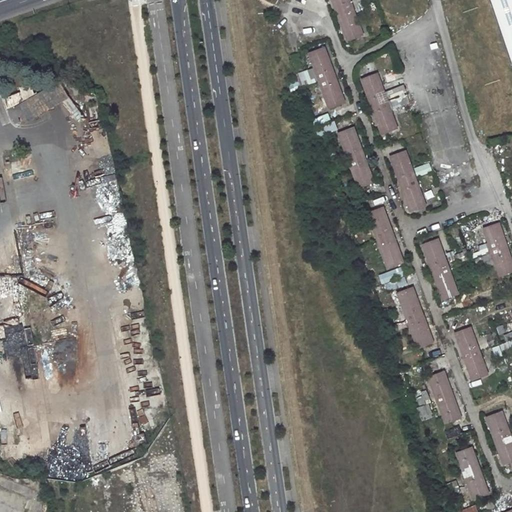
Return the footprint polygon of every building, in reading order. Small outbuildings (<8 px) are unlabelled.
[(363,37),(349,0),(332,0),(349,42),(363,37)] [(511,0),(488,0),(511,65),(511,64),(511,0)] [(344,100),(323,45),(309,51),(329,105),(344,100)] [(380,74),(399,71),(396,52),(377,55),(380,74)] [(312,69),(298,72),(301,85),(315,82),(312,69)] [(364,83),(383,137),(398,131),(379,77),(364,83)] [(7,100),(10,111),(26,106),(23,95),(7,100)] [(315,125),(330,120),(327,113),(313,118),(315,125)] [(318,124),(318,133),(336,132),(335,123),(318,124)] [(374,182),(354,128),(339,133),(359,187),(374,182)] [(425,204),(405,151),(391,156),(410,210),(425,204)] [(511,155),(503,158),(511,186),(511,155)] [(417,177),(432,171),(428,162),(413,168),(417,177)] [(384,210),(369,215),(389,270),(404,264),(384,210)] [(468,231),(482,228),(480,218),(466,221),(468,231)] [(511,270),(511,265),(498,223),(483,228),(499,275),(511,270)] [(438,240),(424,246),(444,300),(458,295),(438,240)] [(401,268),(380,273),(384,290),(416,282),(414,274),(404,277),(401,268)] [(400,297),(419,352),(434,346),(414,293),(400,297)] [(471,329),(456,334),(473,380),(487,375),(471,329)] [(481,336),(483,347),(498,345),(496,333),(481,336)] [(505,349),(511,346),(511,339),(503,342),(505,349)] [(430,380),(446,425),(460,420),(444,374),(430,380)] [(425,390),(414,393),(421,420),(433,417),(425,390)] [(506,421),(511,418),(509,409),(503,411),(506,421)] [(511,460),(511,442),(501,412),(487,418),(504,464),(511,460)] [(450,446),(463,440),(458,427),(444,432),(450,446)] [(457,453),(473,499),(487,494),(471,448),(457,453)]
